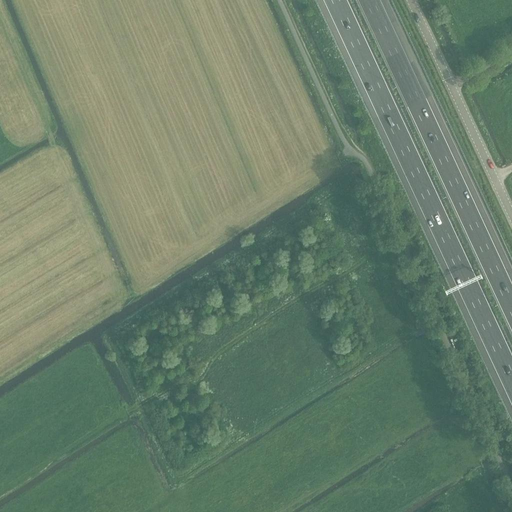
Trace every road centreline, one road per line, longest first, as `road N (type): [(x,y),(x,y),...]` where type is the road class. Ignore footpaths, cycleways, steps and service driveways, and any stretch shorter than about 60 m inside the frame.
road 1 (motorway): [(334,0),(511,380)]
road 2 (residential): [(511,486),(366,161),(349,150)]
road 3 (motorway): [(511,309),(368,0)]
road 4 (unclassified): [(511,217),(409,0)]
road 5 (unknown): [(349,150),(351,137),(285,0)]
